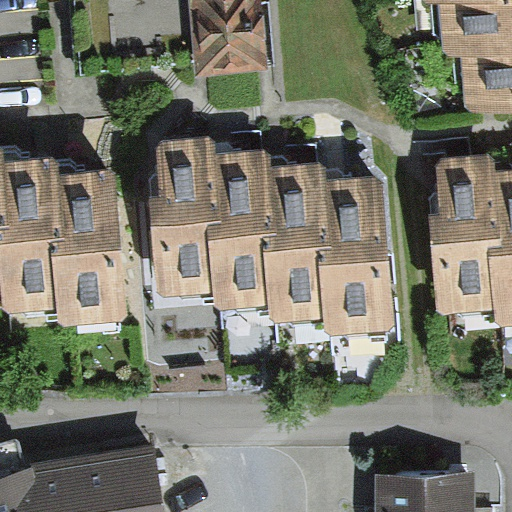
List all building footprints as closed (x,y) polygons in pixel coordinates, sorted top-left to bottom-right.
[(264,0),(189,0),(195,68),(269,62),(264,0)] [(511,0),(441,0),(444,43),(463,42),(511,36),(511,0)] [(511,36),(463,42),(465,90),(474,99),(511,94),(511,36)] [(165,284),(215,281),(209,199),(221,198),(217,140),(216,129),(210,123),(163,127),(157,134),(160,176),(150,177),(157,277),(165,284)] [(0,282),(2,283),(0,263),(0,202),(9,202),(4,144),(4,132),(0,129),(0,282)] [(221,296),(269,292),(263,212),(277,211),(272,153),(271,141),(265,137),(217,140),(221,198),(209,199),(215,281),(215,290),(221,296)] [(9,299),(57,296),(51,215),(64,214),(60,156),(61,146),(53,140),(4,144),(9,202),(0,202),(0,263),(2,283),(2,293),(9,299)] [(446,300),(495,296),(488,225),(503,224),(498,158),(497,147),(489,140),(442,144),(437,152),(441,195),(431,195),(438,294),(446,300)] [(276,308),(325,305),(319,224),(332,223),(328,165),(328,155),(321,149),(272,153),(277,211),(263,212),(269,292),(270,302),(276,308)] [(64,311),(121,308),(128,300),(117,160),(109,153),(60,156),(64,214),(51,215),(57,296),(58,305),(64,311)] [(503,314),(511,312),(511,156),(498,158),(503,224),(488,225),(495,296),(495,307),(503,314)] [(332,321),(389,317),(396,309),(385,169),(377,162),(328,165),(332,223),(319,224),(325,305),(326,315),(332,321)] [(0,511),(157,511),(146,443),(0,461),(0,511)] [(476,463),(376,463),(376,511),(499,511),(500,503),(476,503),(476,463)]
